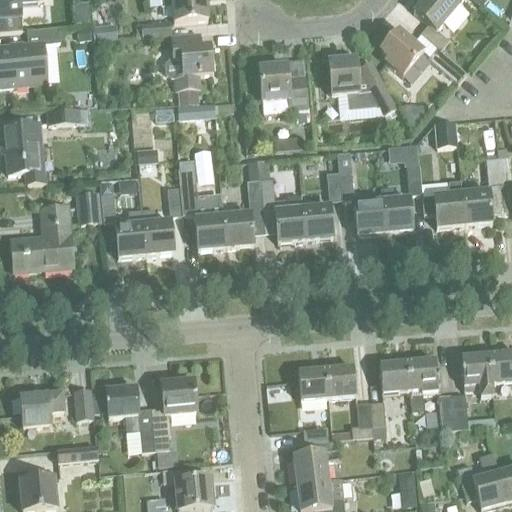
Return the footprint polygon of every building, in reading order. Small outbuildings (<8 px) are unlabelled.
[(49,7),(48,0),(0,0),(0,37),(21,35),(18,10),(49,7)] [(173,29),(207,26),(204,0),(160,0),(161,12),(172,11),(173,29)] [(428,0),(413,19),(427,32),(420,40),(436,54),(440,57),(448,48),(436,37),(459,10),(458,9),(465,0),(428,0)] [(466,0),(481,12),(489,3),(485,0),(466,0)] [(143,44),(170,41),(168,28),(141,31),(143,44)] [(114,44),(113,30),(92,32),(93,46),(114,44)] [(27,50),(0,52),(0,92),(45,89),(45,88),(41,49),(54,48),(58,47),(57,33),(26,36),(27,50)] [(91,45),(90,33),(77,34),(78,46),(91,45)] [(402,84),(423,59),(397,38),(380,58),(389,66),(385,70),(402,84)] [(199,41),(171,43),(172,65),(169,65),(165,69),(166,79),(170,83),(173,82),(174,96),(198,95),(197,81),(211,80),(209,52),(200,53),(199,41)] [(427,65),(458,90),(467,80),(440,57),(436,54),(427,65)] [(383,121),(395,115),(370,68),(358,75),(359,76),(356,77),(355,65),(327,68),(331,102),(346,100),(347,115),(378,112),(383,121)] [(273,73),(258,74),(258,76),(261,108),(288,105),(288,114),(306,113),(303,83),(303,78),(285,80),(285,72),(273,73)] [(194,111),(175,112),(175,125),(195,124),(194,111)] [(88,129),(88,115),(47,117),(48,131),(79,129),(88,129)] [(454,128),(434,130),(436,154),(456,152),(454,128)] [(23,191),(43,189),(37,129),(0,132),(0,136),(2,158),(6,158),(7,167),(6,167),(7,181),(16,180),(16,179),(22,179),(23,191)] [(496,131),(487,133),(491,154),(500,152),(496,131)] [(300,143),(273,145),(274,157),(302,155),(300,143)] [(506,154),(497,155),(498,165),(507,164),(506,154)] [(136,169),(156,167),(155,155),(136,156),(136,169)] [(511,181),(510,164),(507,164),(498,165),(503,219),(511,218),(511,181)] [(503,219),(498,165),(485,166),(488,198),(461,200),(464,232),(491,229),(491,220),(503,219)] [(179,175),(177,175),(179,193),(191,192),(195,192),(192,167),(178,169),(179,175)] [(268,167),(256,168),(261,214),(274,213),(273,204),(271,185),(270,185),(268,167)] [(236,220),(221,222),(224,253),(253,251),(252,241),(251,229),(262,228),(261,218),(261,214),(256,168),(247,169),(248,187),(245,187),(248,216),(249,219),(236,220)] [(420,199),(419,188),(418,172),(405,173),(408,200),(420,199)] [(338,179),(340,206),(354,205),(351,178),(338,179)] [(340,206),(338,179),(325,180),(328,208),(340,206)] [(448,201),(421,203),(422,220),(434,218),(435,225),(436,234),(464,232),(461,200),(459,184),(447,185),(448,201)] [(191,192),(179,193),(181,222),(193,220),(193,224),(196,256),(224,253),(221,222),(219,201),(196,203),(195,192),(191,192)] [(181,222),(179,193),(166,195),(169,223),(181,222)] [(381,208),(384,239),(412,237),(409,205),(394,206),(393,196),(380,197),(381,208)] [(97,199),(74,201),(77,232),(100,230),(97,199)] [(102,229),(115,228),(112,200),(99,201),(102,229)] [(274,217),(273,217),(275,238),(276,249),(304,246),(301,214),(300,201),(286,202),(287,215),(274,217)] [(384,239),(381,208),(353,210),(356,242),(384,239)] [(301,214),(304,246),(332,243),(329,211),(301,214)] [(11,247),(14,278),(72,273),(67,214),(41,216),(42,230),(44,230),(45,244),(11,247)] [(141,216),(145,261),(173,258),(170,226),(155,228),(154,215),(141,216)] [(145,261),(141,216),(130,217),(131,230),(114,231),(115,237),(117,256),(117,263),(145,261)] [(115,237),(107,238),(108,257),(117,256),(115,237)] [(511,359),(488,361),(492,402),(491,390),(511,388),(511,359)] [(492,402),(488,361),(460,364),(463,397),(479,396),(480,403),(492,402)] [(435,366),(407,368),(409,398),(411,418),(423,417),(422,401),(437,400),(437,396),(435,366)] [(409,398),(407,368),(379,371),(382,400),(409,398)] [(325,376),(327,406),(355,403),(352,374),(325,376)] [(327,406),(325,376),(297,379),(300,408),(327,406)] [(150,416),(154,457),(169,456),(168,441),(170,441),(168,421),(195,419),(193,388),(161,391),(163,414),(150,416)] [(154,457),(150,416),(138,417),(135,393),(105,396),(108,424),(123,423),(124,439),(138,437),(140,458),(154,457)] [(90,397),(72,398),(74,427),(92,425),(90,397)] [(47,401),(19,404),(22,434),(50,431),(49,415),(62,414),(61,400),(47,401)] [(450,402),(453,436),(494,433),(494,424),(466,426),(464,401),(450,402)] [(453,436),(450,402),(437,403),(440,437),(453,436)] [(383,408),(369,409),(371,433),(385,432),(383,408)] [(371,433),(369,409),(355,411),(357,433),(351,433),(352,446),(372,444),(371,433)] [(304,450),(309,450),(327,448),(326,434),(302,437),(304,450)] [(295,491),(328,487),(326,468),(338,466),(336,447),(327,448),(309,450),(311,461),(292,464),(295,491)] [(58,470),(97,467),(96,453),(57,457),(58,470)] [(506,510),(497,479),(492,459),(478,463),(484,482),(474,485),(470,473),(457,476),(466,508),(478,505),(479,511),(498,511),(506,510)] [(176,511),(211,511),(209,484),(186,486),(185,474),(162,476),(163,488),(174,487),(176,511)] [(511,474),(497,479),(506,510),(511,507),(511,474)] [(413,477),(397,478),(398,495),(414,494),(413,477)] [(21,511),(55,511),(53,483),(19,487),(21,511)] [(429,484),(420,486),(425,502),(433,499),(429,484)] [(328,487),(295,491),(298,511),(343,511),(343,507),(343,505),(341,486),(328,487)] [(146,511),(164,511),(164,503),(146,505),(146,511)]
